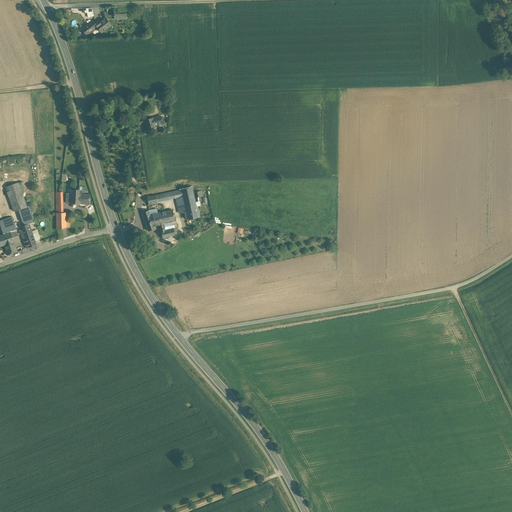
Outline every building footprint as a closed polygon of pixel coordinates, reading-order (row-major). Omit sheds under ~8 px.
[(91,7),(85,8),(87,17),(93,16),(91,7)] [(105,18),(99,23),(98,21),(95,23),(97,27),(101,32),(110,25),(105,18)] [(93,21),(81,29),(86,35),(92,30),(92,31),(97,27),(95,23),(93,21)] [(160,116),(152,119),(154,125),(162,123),(160,116)] [(152,119),(145,121),(148,130),(155,128),(154,125),(152,119)] [(18,183),(6,187),(14,211),(26,206),(21,192),(25,191),(22,182),(18,183)] [(192,187),(180,190),(186,214),(187,219),(198,216),(192,187)] [(82,194),(79,194),(79,190),(74,190),(70,190),(70,194),(70,203),(76,203),(79,203),(79,204),(89,204),(90,195),(82,194)] [(180,190),(155,195),(157,203),(176,198),(180,216),(186,214),(180,190)] [(155,195),(147,197),(148,204),(157,203),(155,195)] [(26,207),(20,209),(22,215),(28,213),(26,207)] [(171,210),(157,213),(160,225),(163,224),(175,221),(172,210),(171,210)] [(157,213),(150,215),(149,211),(142,213),(148,230),(154,228),(153,226),(159,225),(160,225),(157,213)] [(63,212),(56,213),(56,229),(69,227),(69,212),(63,212)] [(22,215),(22,216),(25,225),(28,224),(29,224),(32,223),(28,213),(22,215)] [(10,232),(16,230),(12,217),(0,221),(5,234),(10,232)] [(25,225),(20,227),(22,230),(20,231),(25,245),(24,245),(25,249),(36,245),(29,224),(28,224),(25,225)] [(165,230),(161,231),(162,238),(175,235),(173,228),(165,230)] [(5,234),(0,235),(0,246),(4,245),(13,242),(12,238),(10,232),(5,234)] [(13,242),(4,245),(7,255),(17,252),(13,242)]
